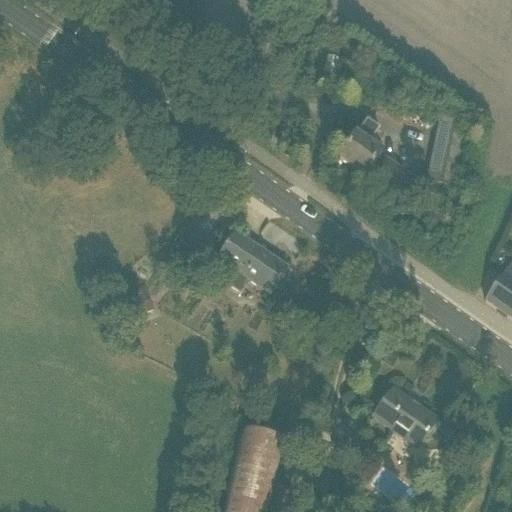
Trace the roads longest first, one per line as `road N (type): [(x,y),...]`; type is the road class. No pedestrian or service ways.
road 1 (secondary): [(511,361),(0,6)]
road 2 (track): [(300,511),(356,307),(377,266)]
